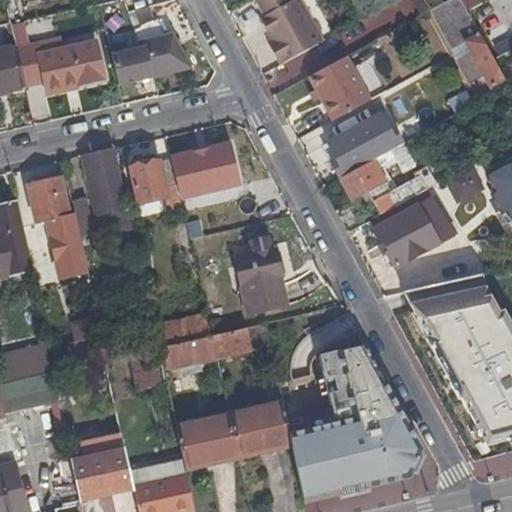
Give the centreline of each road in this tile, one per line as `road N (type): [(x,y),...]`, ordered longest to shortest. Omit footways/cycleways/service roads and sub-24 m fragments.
road 1 (residential): [(467,508),(254,97)]
road 2 (residential): [(0,154),(254,97)]
